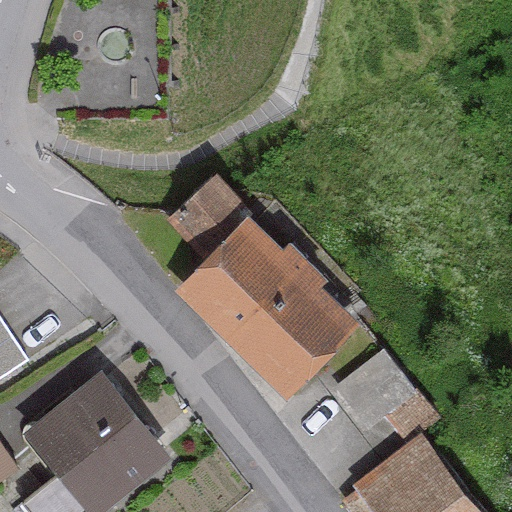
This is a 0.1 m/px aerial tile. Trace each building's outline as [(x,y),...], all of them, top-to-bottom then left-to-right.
[(171,292),(293,390),(354,316),(312,282),(320,272),(239,207),(171,292)] [(0,375),(19,362),(0,335),(0,375)] [(378,349),(334,384),(367,425),(411,389),(378,349)] [(101,511),(167,458),(94,372),(21,434),(55,474),(16,507),(20,511),(78,511),(82,509),(84,511),(101,511)] [(484,511),(417,430),(347,488),(366,511),(484,511)] [(0,473),(11,465),(0,449),(0,473)]
